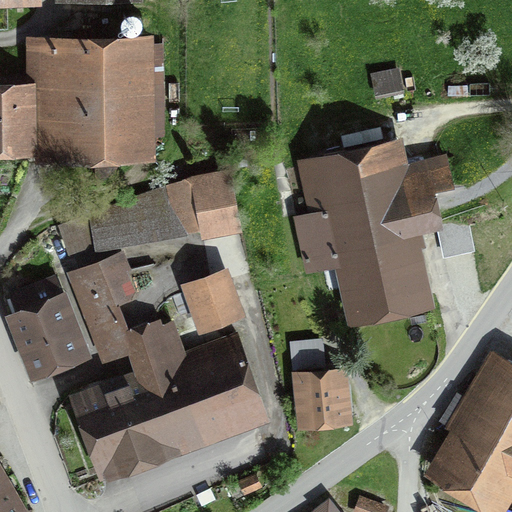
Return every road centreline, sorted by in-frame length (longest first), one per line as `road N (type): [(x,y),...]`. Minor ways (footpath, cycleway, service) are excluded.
road 1 (unclassified): [(511,284),(410,415),(278,511)]
road 2 (unclassified): [(0,354),(66,511)]
